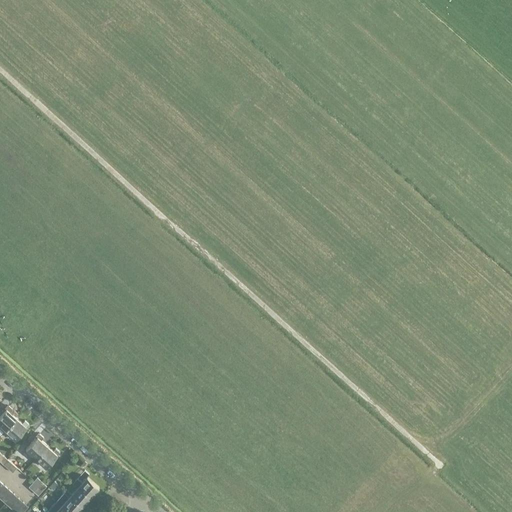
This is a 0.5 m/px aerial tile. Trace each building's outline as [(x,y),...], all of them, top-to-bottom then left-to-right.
[(9,406),(6,408),(0,415),(0,425),(5,430),(17,418),(11,412),(13,409),(9,406)] [(17,418),(5,430),(16,439),(29,424),(25,420),(23,423),(17,418)] [(39,433),(37,436),(26,449),(36,458),(47,445),(41,440),(44,437),(39,433)] [(54,451),(47,445),(36,458),(47,467),(60,452),(56,448),(54,451)] [(13,472),(17,467),(7,458),(3,463),(13,472)] [(74,481),(72,483),(77,487),(78,486),(91,497),(99,487),(87,476),(79,484),(75,480),(74,481)] [(33,490),(42,481),(37,477),(29,487),(33,490)] [(38,495),(47,485),(42,481),(33,490),(38,495)] [(5,485),(0,490),(0,497),(1,499),(9,489),(5,485)] [(65,491),(64,492),(69,496),(70,495),(82,506),(91,497),(78,486),(77,487),(71,494),(67,489),(65,491)] [(9,489),(1,499),(6,503),(14,493),(9,489)] [(57,500),(56,501),(60,506),(62,504),(70,511),(76,511),(82,506),(70,495),(69,496),(64,492),(58,499),(57,500)] [(14,493),(6,503),(11,507),(19,498),(14,493)] [(19,498),(11,507),(15,511),(24,502),(19,498)] [(49,509),(47,511),(49,511),(70,511),(62,504),(60,506),(56,501),(50,508),(49,509)] [(22,511),(28,506),(24,502),(15,511),(22,511)]
